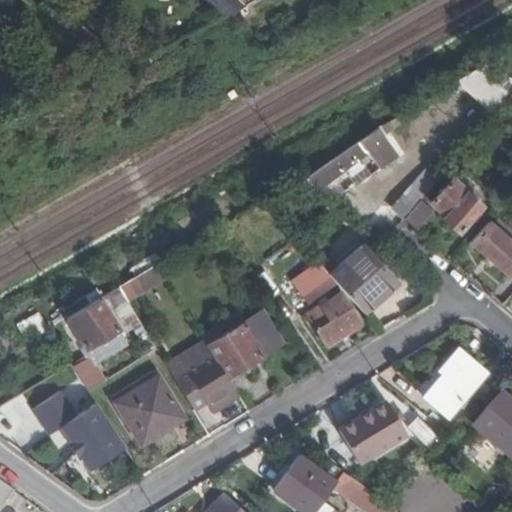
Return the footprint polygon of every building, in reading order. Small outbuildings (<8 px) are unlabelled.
[(48,0),(43,7),(97,54),(105,44),(53,0),(48,0)] [(238,0),(213,0),(229,14),(245,5),(238,0)] [(92,60),(109,74),(129,64),(105,44),(97,54),(92,60)] [(505,89),(491,76),(481,87),(495,100),(505,89)] [(379,169),(397,155),(384,136),(394,129),(389,121),(366,135),(304,178),(318,190),(347,168),(356,161),(367,152),(379,169)] [(361,166),(356,161),(347,168),(351,173),(361,166)] [(434,183),(422,173),(392,208),(404,218),(419,200),(434,183)] [(481,205),(451,179),(431,202),(445,214),(442,217),(459,232),(473,216),(477,211),(481,205)] [(414,228),(430,209),(419,200),(404,218),(414,228)] [(481,214),(477,211),(473,216),(477,219),(481,214)] [(511,241),(488,221),(470,242),(511,277),(511,241)] [(396,283),(363,244),(329,273),(363,312),(396,283)] [(293,280),(303,293),(308,289),(310,290),(328,277),(318,263),(293,280)] [(143,291),(165,278),(157,264),(135,277),(143,291)] [(296,311),(333,284),(328,277),(310,290),(308,289),(303,293),(290,303),(296,311)] [(107,310),(126,299),(118,287),(67,318),(86,348),(118,330),(107,310)] [(361,325),(341,293),(306,314),(326,346),(361,325)] [(262,310),(243,322),(263,355),(282,343),(262,310)] [(206,402),(208,406),(234,390),(227,378),(263,356),(263,355),(243,322),(206,345),(211,352),(173,375),(193,410),(206,402)] [(118,330),(86,348),(90,355),(87,357),(92,365),(128,345),(118,330)] [(206,345),(203,340),(165,363),(173,375),(211,352),(206,345)] [(485,371),(459,349),(439,372),(442,375),(423,397),(446,417),(457,403),(475,383),(485,371)] [(87,390),(102,381),(92,365),(87,357),(73,366),(87,390)] [(182,415),(158,376),(115,402),(140,443),(156,433),(155,431),(182,415)] [(478,387),(475,383),(457,403),(461,407),(478,387)] [(208,406),(212,412),(237,396),(234,390),(208,406)] [(511,456),(511,400),(501,391),(473,423),(511,457),(511,456)] [(58,393),(31,410),(48,435),(61,427),(71,442),(69,443),(77,455),(79,454),(90,469),(125,446),(96,402),(74,417),(58,393)] [(407,434),(386,399),(355,417),(356,418),(339,428),(359,462),(407,434)] [(354,414),(336,425),(339,428),(356,418),(355,417),(354,414)] [(298,455),(273,489),(303,511),(313,511),(333,484),(335,482),(298,455)] [(333,484),(369,510),(378,497),(342,472),(335,482),(333,484)] [(0,508),(13,490),(0,480),(0,508)] [(245,511),(224,492),(205,511),(245,511)]
